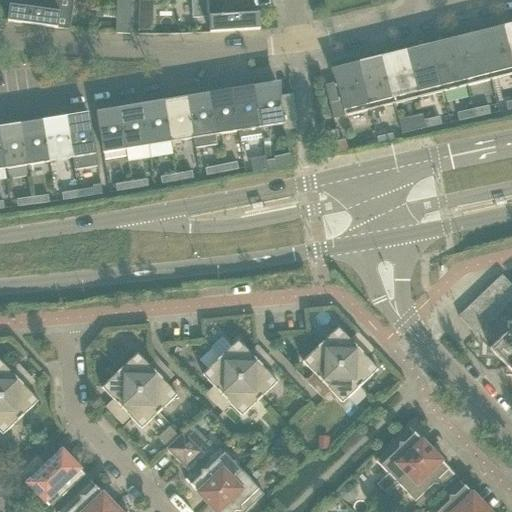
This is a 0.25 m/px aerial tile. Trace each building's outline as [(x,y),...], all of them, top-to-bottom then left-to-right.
[(19,0),(19,2),(25,3),(25,8),(9,6),(7,22),(70,30),(73,0),(19,0)] [(191,0),(193,18),(208,17),(209,33),(260,30),(258,14),(243,15),(243,9),(249,9),(248,0),(191,0)] [(119,34),(129,35),(130,19),(120,18),(119,34)] [(138,18),(138,31),(152,31),(152,19),(138,18)] [(511,27),(503,29),(511,63),(511,27)] [(511,63),(503,29),(479,35),(491,80),(511,74),(511,63)] [(491,80),(479,35),(455,41),(466,86),(491,80)] [(466,86),(455,41),(431,48),(442,92),(466,86)] [(442,92),(431,48),(407,54),(418,98),(442,92)] [(407,54),(382,60),(394,104),(418,98),(407,54)] [(382,60),(358,66),(369,110),(394,104),(382,60)] [(369,110),(358,66),(333,72),(336,83),(324,86),(333,119),(369,110)] [(254,89),(261,128),(282,124),(283,131),(296,129),(293,95),(279,97),(277,85),(254,89)] [(254,89),(232,93),(238,131),(240,142),(262,139),(261,128),(254,89)] [(238,131),(232,93),(209,97),(216,135),(238,131)] [(209,97),(187,100),(193,139),(195,148),(217,145),(216,135),(209,97)] [(193,139),(187,100),(164,104),(170,142),(193,139)] [(164,104),(142,107),(148,146),(170,142),(164,104)] [(472,110),(474,118),(490,114),(488,106),(472,110)] [(142,107),(119,111),(126,150),(148,146),(142,107)] [(474,118),(472,110),(457,113),(459,121),(474,118)] [(126,150),(119,111),(96,115),(102,153),(126,150)] [(97,166),(95,155),(89,116),(66,120),(72,158),(74,170),(97,166)] [(439,117),(424,121),(425,129),(441,125),(439,117)] [(66,120),(43,123),(49,162),(72,158),(66,120)] [(425,129),(424,121),(408,124),(410,132),(425,129)] [(43,123),(21,127),(27,166),(49,162),(43,123)] [(21,127),(0,130),(0,142),(4,169),(27,166),(21,127)] [(328,143),(339,141),(336,130),(326,133),(328,143)] [(392,134),(376,138),(378,146),(394,142),(392,134)] [(265,156),(249,160),(252,173),(268,169),(266,161),(265,156)] [(274,160),(266,161),(268,169),(276,168),(274,160)] [(236,162),(221,166),(222,173),(238,170),(236,162)] [(222,173),(221,166),(205,169),(206,176),(222,173)] [(191,171),(176,174),(177,181),(193,178),(191,171)] [(177,181),(176,174),(160,177),(161,184),(177,181)] [(147,180),(131,182),(132,189),(148,187),(147,180)] [(132,189),(131,182),(115,185),(116,192),(132,189)] [(93,188),(77,191),(78,198),(94,195),(93,188)] [(78,198),(77,191),(61,194),(62,201),(78,198)] [(32,198),(33,205),(49,203),(48,196),(32,198)] [(33,205),(32,198),(16,200),(17,207),(33,205)] [(511,286),(501,275),(493,283),(510,301),(511,299),(511,286)] [(510,301),(493,283),(484,292),(501,310),(510,301)] [(484,292),(475,300),(493,318),(501,310),(484,292)] [(493,318),(475,300),(467,308),(471,313),(475,317),(479,322),(484,326),(493,318)] [(471,313),(467,308),(458,317),(462,321),(471,313)] [(475,317),(471,313),(462,321),(467,326),(475,317)] [(475,317),(467,326),(471,330),(479,322),(475,317)] [(484,326),(479,322),(471,330),(475,335),(484,326)] [(505,366),(505,376),(511,375),(511,327),(489,349),(505,366)] [(338,328),(320,345),(340,366),(365,341),(360,336),(352,344),(338,328)] [(240,379),(265,354),(260,349),(252,356),(238,341),(220,358),(240,379)] [(365,341),(340,366),(359,387),(377,370),(363,354),(371,347),(365,341)] [(340,366),(320,345),(302,362),(317,378),(309,385),(314,390),(340,366)] [(139,392),(165,367),(159,362),(152,369),(137,354),(119,371),(139,392)] [(270,360),(265,354),(240,379),(259,400),(277,382),(262,367),(270,360)] [(240,379),(220,358),(202,375),(216,391),(208,398),(214,404),(240,379)] [(0,397),(0,398),(26,373),(21,368),(13,375),(0,361),(0,397)] [(340,366),(314,390),(319,396),(327,388),(342,404),(359,387),(340,366)] [(165,367),(139,392),(159,413),(177,395),(162,380),(170,373),(165,367)] [(139,392),(119,371),(101,388),(116,403),(108,411),(113,416),(139,392)] [(31,379),(26,373),(0,398),(20,418),(38,401),(23,386),(31,379)] [(259,400),(240,379),(214,404),(219,409),(227,401),(241,417),(259,400)] [(159,413),(139,392),(113,416),(118,422),(126,414),(141,430),(159,413)] [(0,398),(0,397),(0,433),(2,436),(20,418),(0,398)] [(183,434),(166,450),(190,475),(185,481),(194,491),(196,489),(209,503),(241,472),(219,448),(216,451),(207,459),(198,450),(207,441),(192,425),(183,434)] [(394,442),(375,461),(388,474),(377,484),(386,495),(387,495),(398,485),(397,484),(430,453),(417,440),(418,438),(409,428),(394,442)] [(18,473),(28,483),(27,484),(45,502),(51,507),(84,476),(61,452),(46,466),(36,455),(18,473)] [(430,453),(397,484),(398,485),(419,507),(439,489),(453,475),(444,465),(442,467),(430,453)] [(217,511),(245,511),(263,495),(241,472),(209,503),(217,511)] [(426,511),(473,511),(480,506),(467,493),(468,491),(459,481),(426,511)] [(104,511),(110,506),(98,493),(99,491),(90,482),(57,511),(104,511)]
